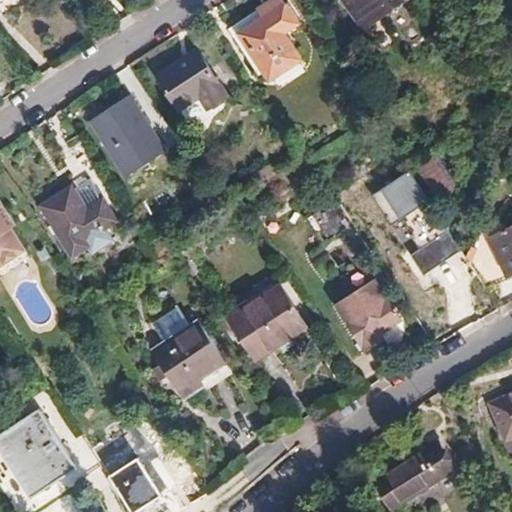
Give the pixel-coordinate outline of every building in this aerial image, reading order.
[(250,0),(243,0),(200,29),(230,77),(235,74),(240,81),(270,61),(254,34),(267,26),(250,0)] [(311,0),(333,31),(377,0),(311,0)] [(168,51),(130,75),(151,110),(171,97),(180,109),(197,97),(168,51)] [(99,96),(62,120),(98,177),(135,153),(99,96)] [(441,207),(458,197),(438,165),(421,176),(441,207)] [(428,201),(407,169),(372,193),(392,224),(428,201)] [(55,212),(40,189),(10,209),(43,260),(58,250),(61,255),(80,243),(74,233),(86,225),(71,201),(55,212)] [(393,224),(411,251),(421,245),(403,217),(393,224)] [(511,230),(486,243),(481,232),(469,268),(484,292),(511,277),(511,230)] [(460,251),(448,232),(412,253),(424,273),(460,251)] [(208,253),(184,268),(201,295),(224,280),(208,253)] [(278,291),(230,324),(255,364),(304,331),(278,291)] [(379,339),(398,326),(378,296),(343,321),(366,355),(383,344),(379,339)] [(152,331),(164,350),(182,339),(188,335),(176,316),(152,331)] [(182,406),(203,393),(197,382),(222,367),(198,329),(188,335),(182,339),(164,350),(152,358),(182,406)] [(197,382),(203,393),(205,396),(230,380),(222,367),(197,382)] [(22,403),(12,410),(29,438),(40,430),(22,403)] [(511,407),(492,417),(507,451),(511,448),(511,407)] [(12,410),(0,417),(0,490),(5,498),(49,468),(29,438),(12,410)] [(269,440),(287,431),(281,418),(262,428),(269,440)] [(439,488),(434,475),(447,469),(440,453),(376,481),(387,510),(409,501),(439,488)] [(447,469),(434,475),(439,488),(452,483),(447,469)]
